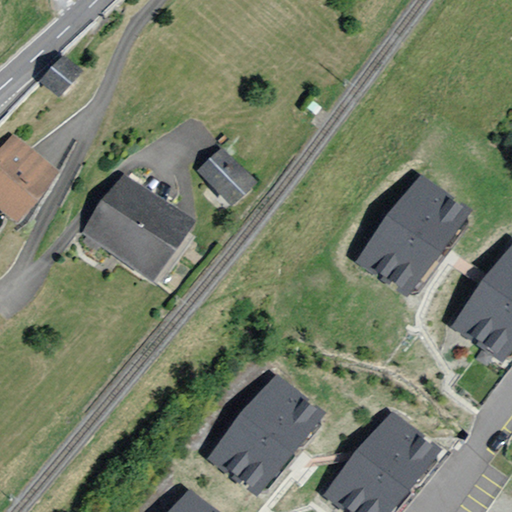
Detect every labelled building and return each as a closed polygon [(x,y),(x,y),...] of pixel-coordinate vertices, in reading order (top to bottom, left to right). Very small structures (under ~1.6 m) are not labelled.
[(83,81),(66,61),(43,81),(62,103),(77,90),(75,87),(83,81)] [(55,180),(15,144),(0,161),(0,207),(18,222),(55,180)] [(254,184),(222,149),(203,167),(234,201),(254,184)] [(191,221),(125,176),(88,231),(153,275),(191,221)] [(357,254),(409,296),(472,217),(419,176),(357,254)] [(449,320),(501,362),(511,348),(511,242),(449,320)] [(208,456),(261,497),(323,419),(271,378),(208,456)] [(328,493),(351,511),(398,511),(443,457),(390,415),(328,493)] [(172,511),(217,511),(190,490),(172,511)]
